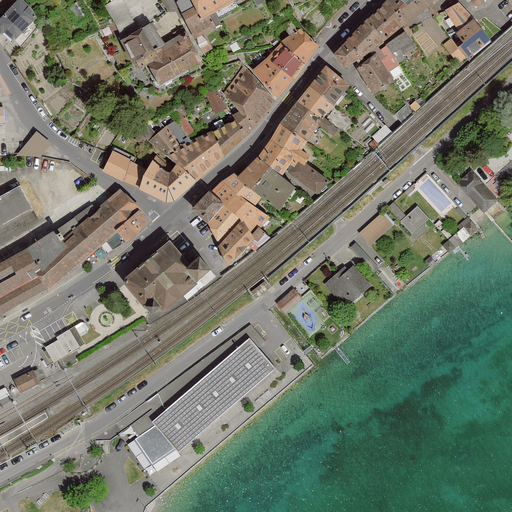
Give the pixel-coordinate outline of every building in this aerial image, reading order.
[(37,21),(20,0),(0,21),(0,38),(2,40),(6,37),(14,46),(37,21)] [(79,0),(67,8),(77,24),(90,16),(79,0)] [(140,34),(121,0),(120,0),(115,3),(114,2),(105,6),(124,44),(140,34)] [(178,0),(177,2),(183,13),(196,5),(193,0),(178,0)] [(234,0),(193,0),(196,5),(203,19),(214,12),(220,23),(241,11),(234,0)] [(412,24),(408,20),(405,22),(389,0),(369,21),(382,41),(403,24),(405,29),(407,31),(410,29),(413,27),(412,24)] [(408,20),(428,6),(423,0),(389,0),(405,22),(408,20)] [(435,0),(423,0),(428,6),(431,10),(438,20),(441,18),(434,8),(431,3),(435,0)] [(464,0),(468,6),(471,4),(472,8),(476,11),(480,11),(483,9),(484,6),(484,4),(486,0),(464,0)] [(457,33),(473,20),(458,4),(446,10),(457,27),(448,32),(450,34),(456,32),(457,33)] [(200,34),(220,23),(214,12),(203,19),(196,5),(183,13),(199,44),(205,41),(200,34)] [(304,65),(318,46),(313,41),(312,41),(293,19),(286,24),(294,34),(280,43),(284,47),(304,65)] [(466,58),(489,39),(473,20),(457,33),(461,39),(456,43),(466,58)] [(376,45),(382,41),(369,21),(349,41),(361,57),(369,51),(372,54),(373,56),(375,54),(380,61),(385,57),(378,48),(376,45)] [(124,44),(121,45),(132,69),(137,66),(166,49),(164,47),(150,28),(140,34),(124,44)] [(410,29),(407,31),(393,40),(386,46),(391,53),(412,38),(410,35),(413,33),(410,29)] [(186,34),(164,47),(166,49),(137,66),(140,72),(148,68),(158,87),(203,62),(186,34)] [(345,68),(361,57),(349,41),(335,55),(345,68)] [(294,78),(304,65),(284,47),(272,61),(294,78)] [(359,69),(375,94),(393,82),(380,61),(375,54),(373,56),(364,63),(359,69)] [(278,96),(294,78),(272,61),(270,59),(255,70),(266,84),(278,96)] [(235,116),(247,134),(257,125),(275,100),(244,66),(226,93),(242,111),(235,116)] [(326,68),(311,87),(333,105),(348,86),(326,68)] [(311,87),(299,102),(322,118),(333,105),(311,87)] [(213,133),(224,154),(247,134),(235,116),(219,95),(211,99),(217,109),(202,116),(213,133)] [(115,111),(98,100),(92,109),(100,115),(103,110),(112,116),(115,111)] [(299,102),(281,124),(305,140),(318,122),(337,138),(342,132),(322,118),(299,102)] [(403,124),(416,113),(409,103),(395,116),(403,124)] [(177,165),(196,180),(224,154),(213,133),(179,148),(171,135),(178,129),(181,134),(185,131),(172,111),(158,119),(165,127),(149,141),(177,165)] [(148,139),(157,132),(148,121),(140,128),(148,139)] [(260,156),(258,158),(281,175),(282,174),(286,169),(300,180),(308,185),(317,192),(328,182),(304,164),(308,156),(298,149),(305,140),(281,124),(272,141),(260,156)] [(392,133),(386,126),(373,138),(379,144),(392,133)] [(50,144),(36,133),(16,156),(40,156),(50,144)] [(129,162),(134,165),(136,162),(131,159),(131,160),(112,152),(104,170),(124,180),(129,162)] [(142,187),(141,188),(166,201),(174,200),(196,180),(177,165),(175,167),(157,154),(146,172),(149,176),(142,187)] [(281,175),(258,158),(239,177),(260,195),(277,209),(294,186),(281,175)] [(124,180),(142,187),(149,176),(146,172),(134,165),(129,162),(124,180)] [(483,212),(496,200),(480,183),(481,182),(472,172),(459,185),(483,212)] [(260,195),(239,177),(236,174),(225,182),(253,206),(253,205),(260,195)] [(253,206),(225,182),(223,183),(226,185),(214,196),(209,193),(194,209),(207,221),(221,245),(242,221),(251,234),(257,227),(263,232),(273,220),(253,205),(253,206)] [(0,225),(32,208),(20,186),(0,196),(0,225)] [(119,191),(109,201),(126,221),(106,239),(107,241),(114,250),(127,241),(149,223),(139,211),(140,211),(119,191)] [(401,218),(407,213),(395,200),(390,205),(401,218)] [(0,313),(46,287),(48,290),(81,262),(83,264),(85,262),(83,260),(99,247),(101,250),(103,248),(101,245),(107,241),(106,239),(126,221),(109,201),(97,211),(92,206),(44,239),(28,249),(0,265),(0,313)] [(430,219),(419,205),(400,222),(412,235),(430,219)] [(360,232),(372,244),(394,222),(382,210),(360,232)] [(242,221),(221,245),(219,247),(227,264),(251,239),(258,246),(269,237),(263,232),(257,227),(251,234),(242,221)] [(478,229),(472,222),(465,228),(471,235),(478,229)] [(455,247),(449,240),(443,246),(449,252),(455,247)] [(150,311),(154,311),(160,307),(163,311),(200,281),(205,287),(216,277),(210,270),(211,269),(200,256),(190,264),(170,242),(126,279),(126,284),(144,305),(143,305),(145,307),(146,307),(150,311)] [(369,286),(353,268),(348,272),(344,269),(327,284),(343,301),(349,296),(352,300),(369,286)] [(302,297),(295,289),(277,304),(284,312),(285,311),(302,297)] [(88,328),(85,324),(84,323),(81,323),(57,337),(58,340),(45,348),(46,350),(44,352),(48,359),(51,358),(54,362),(85,344),(80,336),(87,333),(88,331),(88,328)] [(250,338),(259,348),(266,342),(262,337),(254,328),(251,324),(117,423),(123,431),(131,425),(139,436),(135,438),(152,463),(177,446),(176,444),(160,422),(170,414),(166,409),(250,338)] [(170,414),(160,422),(176,444),(181,441),(182,443),(187,440),(186,438),(188,436),(192,440),(276,368),(259,348),(250,338),(166,409),(170,414)] [(33,371),(16,380),(21,391),(39,382),(33,371)] [(123,431),(117,423),(95,438),(96,441),(111,440),(123,431)]
